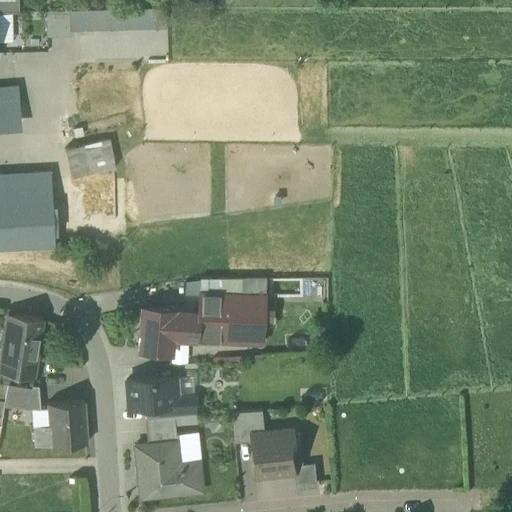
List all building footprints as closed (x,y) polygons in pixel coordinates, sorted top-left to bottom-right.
[(18,10),(17,0),(0,0),(0,10),(11,10),(18,10)] [(153,7),(93,9),(92,29),(153,28),(153,7)] [(93,9),(67,10),(68,30),(92,29),(93,9)] [(0,10),(0,39),(12,39),(11,10),(0,10)] [(46,10),(46,34),(68,34),(68,30),(67,10),(46,10)] [(0,128),(19,127),(15,86),(0,86),(0,128)] [(64,149),(70,177),(113,168),(113,165),(108,139),(64,149)] [(0,197),(51,195),(50,170),(0,172),(0,197)] [(51,195),(0,197),(0,247),(54,245),(51,195)] [(184,293),(197,293),(198,277),(185,280),(184,293)] [(263,277),(198,277),(197,293),(263,295),(263,277)] [(194,337),(260,340),(263,295),(197,293),(196,311),(194,337)] [(139,349),(169,351),(170,336),(194,337),(196,311),(142,308),(139,349)] [(11,314),(5,353),(33,357),(39,318),(11,314)] [(5,353),(3,366),(30,370),(33,357),(5,353)] [(31,370),(30,370),(3,366),(1,381),(7,382),(29,385),(31,370)] [(126,380),(128,407),(158,405),(174,403),(173,398),(172,376),(126,380)] [(2,406),(3,406),(32,408),(40,409),(39,407),(38,386),(29,385),(7,382),(7,383),(2,406)] [(158,405),(159,416),(195,413),(194,396),(173,398),(174,403),(158,405)] [(34,427),(35,446),(86,443),(83,400),(46,403),(46,406),(48,426),(34,427)] [(48,426),(46,406),(39,407),(40,409),(32,408),(34,427),(48,426)] [(234,440),(250,439),(250,432),(263,431),(261,409),(231,411),(234,440)] [(172,415),(159,416),(144,417),(146,444),(174,442),(174,433),(172,415)] [(254,474),(295,470),(295,468),(294,458),(291,428),(263,431),(250,432),(250,439),(254,474)] [(174,442),(176,459),(200,457),(198,431),(174,433),(174,442)] [(133,446),(138,498),(200,492),(198,469),(177,471),(176,459),(174,442),(146,444),(133,446)] [(303,457),(294,458),(295,468),(304,467),(304,463),(303,457)] [(314,462),(304,463),(304,467),(295,468),(295,470),(297,487),(317,486),(314,462)]
